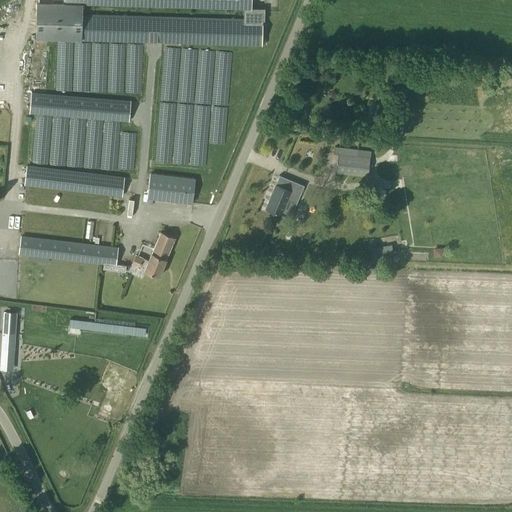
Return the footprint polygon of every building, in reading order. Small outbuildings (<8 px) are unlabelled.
[(63,0),(63,2),(37,2),(36,37),(262,44),(263,20),(264,20),(265,8),(264,8),(264,12),(251,12),(251,0),(63,0)] [(129,120),(131,101),(31,93),(29,112),(129,120)] [(214,120),(215,106),(200,105),(199,119),(214,120)] [(169,136),(169,122),(155,121),(155,136),(169,136)] [(211,142),(213,128),(198,126),(196,140),(211,142)] [(368,176),(370,158),(338,154),(336,172),(368,176)] [(122,195),(124,178),(127,178),(128,172),(115,170),(114,177),(26,166),(24,183),(122,195)] [(192,203),(195,178),(151,173),(148,198),(192,203)] [(304,185),(279,175),(268,201),(269,201),(266,208),(281,214),(287,199),(296,203),(304,185)] [(134,265),(131,272),(141,277),(144,269),(159,275),(166,259),(175,238),(161,231),(152,253),(151,253),(148,260),(136,254),(132,264),(134,265)] [(286,248),(305,255),(310,240),(292,233),(286,248)] [(126,265),(116,264),(118,248),(20,236),(19,252),(104,262),(103,268),(125,271),(126,265)] [(435,257),(444,256),(443,247),(434,247),(435,257)] [(394,259),(393,254),(381,256),(380,251),(372,252),(373,257),(374,263),(394,259)] [(1,317),(0,332),(0,352),(11,353),(13,317),(1,317)] [(114,369),(97,411),(111,416),(118,398),(117,398),(119,393),(120,393),(124,385),(125,385),(128,380),(126,379),(128,375),(114,369)] [(161,438),(159,437),(149,434),(134,472),(147,477),(161,438)]
